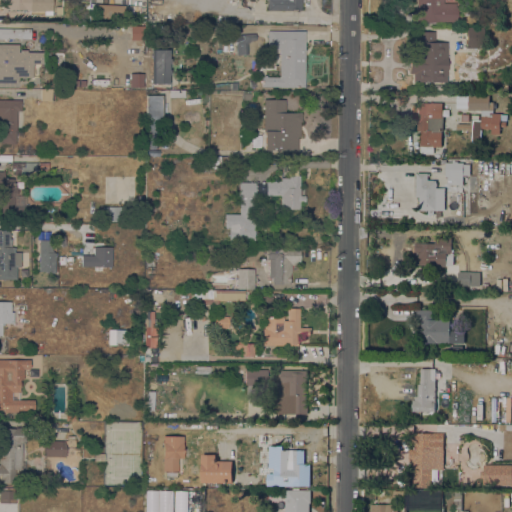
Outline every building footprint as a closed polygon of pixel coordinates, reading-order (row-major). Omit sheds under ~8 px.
[(30,0),(30,11),(26,11),(26,9),(7,9),(7,12),(2,12),(2,0),(30,0)] [(301,0),(301,10),(268,10),(268,0),(301,0)] [(457,22),(416,21),(416,0),(443,0),(443,3),(457,3),(457,22)] [(129,27),(143,27),(143,39),(129,39),(129,27)] [(464,48),(465,27),(483,27),(482,48),(464,48)] [(0,39),(0,29),(30,29),(30,38),(7,38),(7,39),(0,39)] [(262,49),(263,30),(305,30),(304,88),(279,88),(279,49),(262,49)] [(412,73),(408,73),(407,58),(415,58),(414,42),(416,42),(416,32),(434,32),(434,43),(445,43),(446,82),(412,82),(412,73)] [(242,35),(252,39),(247,44),(248,54),(236,55),(235,42),(242,35)] [(0,44),(18,44),(18,52),(19,52),(19,50),(26,50),(26,52),(42,52),(42,64),(32,64),(32,77),(17,77),(17,82),(0,82),(0,44)] [(231,44),(232,52),(216,53),(215,45),(231,44)] [(153,84),(153,50),(170,50),(169,84),(153,84)] [(64,65),(58,64),(60,53),(66,54),(64,65)] [(130,74),(143,74),(143,87),(130,87),(130,74)] [(40,89),(54,89),(54,101),(40,101),(40,89)] [(468,110),(468,94),(489,94),(489,102),(493,102),(493,110),(492,110),(492,113),(501,113),(500,121),(506,121),(505,126),(500,126),(499,134),(491,134),(491,129),(481,128),(480,143),(471,142),(472,131),(467,131),(466,132),(462,132),(462,123),(470,124),(470,119),(481,120),(481,110),(468,110)] [(159,119),(160,95),(146,95),(146,119),(159,119)] [(21,111),(16,111),(16,136),(15,136),(15,144),(0,144),(0,100),(21,100),(21,111)] [(263,150),(263,100),(284,100),(284,113),(301,113),(301,122),(300,122),(300,137),(297,137),(297,150),(263,150)] [(443,131),(441,131),(441,147),(433,147),(433,154),(419,154),(420,131),(416,131),(416,118),(417,118),(417,109),(416,109),(416,105),(417,105),(417,103),(433,103),(433,102),(442,102),(442,109),(443,109),(443,131)] [(147,119),(146,119),(146,107),(160,108),(160,119),(156,119),(155,149),(147,149),(147,119)] [(462,184),(447,184),(447,176),(445,176),(445,162),(452,162),(452,161),(457,161),(457,162),(463,163),(463,164),(470,164),(469,175),(463,175),(462,184)] [(48,170),(39,170),(39,171),(25,171),(25,175),(13,175),(13,170),(12,170),(12,162),(48,162),(48,170)] [(3,178),(13,178),(13,187),(16,187),(16,195),(23,195),(23,198),(25,198),(25,216),(4,216),(4,214),(0,214),(0,171),(4,171),(3,178)] [(427,173),(427,180),(436,180),(436,188),(443,189),(442,208),(436,208),(436,210),(418,210),(418,197),(415,197),(416,173),(427,173)] [(305,202),(299,202),(299,209),(280,209),(280,195),(266,195),(266,181),(280,181),(280,178),(288,178),(288,176),(299,176),(299,195),(305,195),(305,202)] [(238,197),(238,182),(255,183),(254,197),(253,197),(252,214),(255,214),(254,240),(237,240),(237,237),(229,237),(229,227),(224,227),(224,214),(239,214),(239,197),(238,197)] [(119,207),(119,222),(102,221),(102,206),(119,207)] [(133,222),(133,214),(144,214),(144,222),(133,222)] [(0,279),(0,229),(9,229),(9,238),(11,238),(11,247),(14,247),(14,252),(21,252),(21,267),(16,267),(16,279),(0,279)] [(65,246),(57,246),(56,236),(65,236),(65,246)] [(451,249),(453,249),(453,252),(451,252),(451,253),(453,253),(453,265),(446,265),(446,267),(434,266),(434,265),(416,264),(416,252),(414,252),(414,243),(415,243),(415,242),(435,243),(435,238),(451,238),(451,249)] [(39,240),(52,240),(52,252),(55,252),(55,272),(38,272),(39,240)] [(271,284),(271,278),(268,278),(268,259),(266,259),(266,248),(273,248),(273,245),(290,245),(290,248),(299,248),(299,264),(291,264),(291,273),(289,273),(289,284),(271,284)] [(111,247),(93,247),(93,255),(80,255),(80,267),(110,267),(111,247)] [(237,269),(254,269),(254,289),(237,289),(237,269)] [(457,270),(466,270),(466,272),(476,272),(475,286),(457,285),(457,270)] [(501,279),(501,287),(504,287),(504,290),(501,290),(501,291),(496,291),(496,279),(501,279)] [(218,298),(218,301),(193,301),(193,291),(244,291),(244,299),(218,298)] [(261,294),(270,294),(270,302),(261,302),(261,294)] [(286,303),(278,307),(274,301),(282,296),(286,303)] [(0,301),(10,302),(10,312),(13,312),(13,323),(2,323),(1,335),(0,335),(0,301)] [(299,345),(262,345),(262,328),(264,328),(264,318),(267,318),(267,316),(271,316),(271,318),(273,318),(273,315),(283,315),(283,320),(287,320),(287,308),(299,308),(299,328),(310,328),(310,335),(304,335),(304,340),(299,340),(299,345)] [(427,342),(427,344),(424,344),(424,343),(418,343),(418,324),(419,324),(419,321),(415,321),(415,309),(432,310),(431,319),(450,319),(450,330),(464,331),(464,343),(427,342)] [(145,311),(154,311),(153,327),(156,327),(156,348),(144,347),(145,311)] [(228,328),(214,327),(214,315),(229,316),(228,328)] [(126,330),(126,344),(120,344),(120,345),(107,345),(108,329),(126,330)] [(234,341),(242,341),(242,344),(253,344),(253,355),(252,355),(252,356),(246,356),(246,354),(241,354),(241,350),(234,349),(234,341)] [(34,413),(3,413),(3,410),(0,410),(0,360),(29,360),(29,368),(26,369),(23,369),(23,379),(19,379),(19,381),(20,383),(21,387),(19,389),(19,400),(34,400),(34,413)] [(196,366),(210,366),(209,374),(196,374),(196,366)] [(412,411),(412,400),(415,400),(415,396),(417,396),(418,384),(420,384),(420,380),(420,368),(432,368),(432,369),(434,369),(434,379),(434,411),(412,411)] [(244,370),(267,370),(267,385),(245,385),(244,370)] [(305,402),(307,402),(307,414),(274,413),(275,393),(280,393),(280,370),(307,371),(307,380),(305,380),(305,402)] [(153,418),(145,418),(145,405),(145,391),(153,391),(153,418)] [(0,425),(16,426),(16,427),(21,427),(21,434),(25,434),(25,442),(22,442),(22,469),(24,469),(23,482),(4,482),(4,481),(0,481),(0,425)] [(411,433),(442,433),(442,468),(430,468),(430,487),(419,487),(419,488),(414,488),(414,486),(413,486),(413,468),(411,468),(411,433)] [(64,447),(64,456),(44,457),(44,441),(67,440),(66,436),(74,436),(75,446),(64,447)] [(162,470),(162,458),(162,436),(181,436),(181,444),(182,444),(182,458),(177,458),(177,472),(175,472),(175,478),(163,478),(163,470),(162,470)] [(145,460),(145,445),(146,445),(146,440),(154,440),(154,461),(145,460)] [(309,486),(267,485),(267,474),(268,474),(271,474),(271,473),(274,473),(274,466),(276,466),(276,465),(280,465),(280,464),(270,464),(270,450),(303,450),(303,465),(309,465),(309,486)] [(232,483),(201,482),(201,454),(215,454),(215,461),(232,461),(232,483)] [(511,484),(511,463),(482,464),(482,484),(511,484)] [(308,511),(284,511),(285,489),(310,490),(310,503),(309,503),(308,511)] [(0,490),(16,490),(16,503),(0,503),(0,490)] [(441,490),(406,491),(406,511),(441,510),(441,490)] [(145,511),(145,491),(160,491),(160,511),(145,511)] [(160,511),(160,491),(175,491),(175,511),(160,511)] [(175,511),(175,491),(187,491),(187,511),(175,511)] [(187,511),(187,491),(200,491),(200,511),(187,511)]
